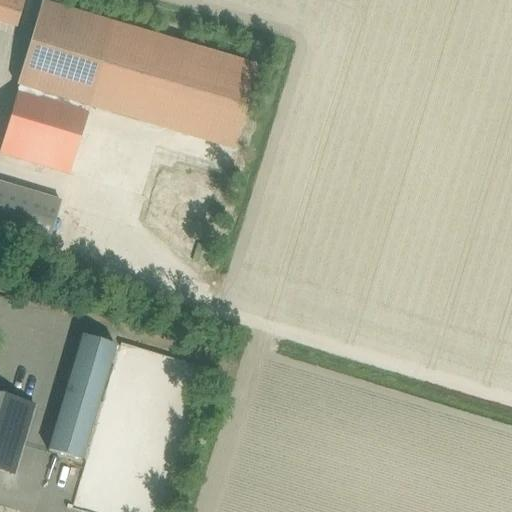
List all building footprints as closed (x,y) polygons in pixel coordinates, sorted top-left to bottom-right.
[(18,0),(0,0),(0,23),(17,29),(25,2),(18,0)] [(0,155),(68,176),(89,107),(113,28),(44,7),(0,152),(0,155)] [(113,28),(89,107),(233,150),(256,71),(113,28)] [(0,231),(48,247),(61,203),(0,184),(0,231)] [(0,295),(8,297),(11,284),(0,281),(0,295)] [(81,337),(47,453),(81,463),(114,347),(81,337)] [(0,472),(14,476),(34,407),(0,397),(0,472)]
